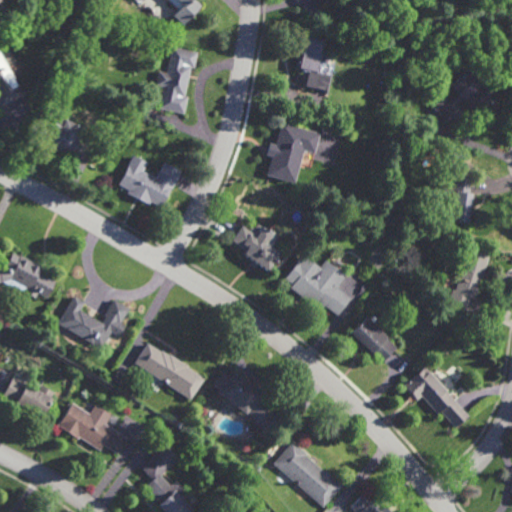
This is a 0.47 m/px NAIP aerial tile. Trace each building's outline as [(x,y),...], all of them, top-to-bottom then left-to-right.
[(195,0),(199,4),(181,23),(171,14),(176,9),(166,0),(195,0)] [(325,93),(299,87),(303,72),(293,69),(301,34),(322,39),(319,52),(320,53),(319,60),(317,61),(315,71),(329,74),(325,93)] [(0,46),(4,44),(14,62),(7,66),(22,95),(0,107),(0,46)] [(192,68),(189,67),(183,96),(187,96),(183,113),(158,108),(162,86),(154,84),(157,70),(165,72),(170,46),(196,51),(192,68)] [(470,109),(445,84),(468,62),(493,87),(470,109)] [(443,123),(428,106),(442,94),(457,111),(443,123)] [(52,119),(54,115),(62,119),(63,118),(83,128),(68,157),(38,142),(40,139),(33,135),(43,115),(52,119)] [(311,153),(301,150),(292,183),(264,175),(269,156),(263,155),(267,142),(272,144),(278,122),(316,133),(311,153)] [(155,178),(162,163),(177,171),(159,207),(149,201),(148,203),(126,193),(128,188),(117,183),(131,155),(145,161),(141,171),(155,178)] [(466,193),(468,193),(464,223),(442,220),(442,217),(434,216),(436,201),(444,202),(446,191),(447,191),(449,177),(468,179),(466,193)] [(263,226),(276,236),(269,246),(278,253),(264,271),(239,252),(242,249),(229,239),(240,224),(246,229),(249,226),(252,228),(257,222),(259,224),(262,221),(265,224),(263,226)] [(472,299),(466,297),(462,311),(445,305),(450,289),(452,289),(457,276),(452,274),(456,262),(461,263),(466,245),(487,252),(472,299)] [(54,281),(45,299),(36,293),(33,299),(1,282),(0,282),(0,265),(5,264),(11,253),(18,257),(18,255),(40,267),(37,273),(54,281)] [(316,268),(321,261),(323,262),(324,262),(329,266),(331,266),(335,269),(334,270),(343,277),(335,287),(336,287),(335,289),(348,300),(334,317),(321,307),(320,309),(313,303),(310,306),(287,288),(290,285),(282,279),(287,273),(285,272),(287,270),(287,271),(294,263),(293,262),(295,259),(296,260),(300,255),(316,268)] [(84,314),(88,314),(90,315),(91,316),(93,319),(92,320),(93,320),(94,319),(97,320),(98,322),(97,322),(99,323),(103,316),(102,316),(111,299),(127,308),(118,324),(122,326),(116,335),(114,334),(113,335),(108,332),(98,349),(89,344),(87,344),(73,336),(74,334),(56,324),(72,297),(81,302),(77,310),(78,311),(81,311),(82,312),(84,314)] [(381,363),(371,353),(368,356),(348,335),(364,318),(394,349),(381,363)] [(158,352),(158,350),(166,355),(167,354),(185,366),(185,367),(201,379),(188,398),(160,379),(158,381),(131,363),(144,343),(158,352)] [(443,393),(446,390),(466,413),(453,425),(439,409),(435,412),(419,393),(415,397),(403,383),(421,367),(443,393)] [(227,375),(229,372),(241,382),(243,379),(258,391),(256,393),(275,408),(261,425),(243,411),(242,412),(214,389),(216,387),(211,383),(221,370),(227,375)] [(25,381),(25,380),(39,387),(42,382),(54,389),(51,394),(52,395),(41,414),(17,401),(16,402),(0,393),(12,373),(25,381)] [(125,436),(114,452),(100,443),(97,447),(78,435),(77,437),(56,423),(72,400),(125,436)] [(322,469),(322,468),(340,483),(321,505),(271,462),(290,440),(305,453),(304,454),(322,469)] [(167,483),(173,478),(182,489),(177,494),(189,509),(185,511),(162,511),(153,501),(155,499),(141,483),(148,477),(139,466),(146,460),(144,458),(162,442),(175,457),(158,473),(167,483)] [(389,511),(355,511),(348,505),(360,493),(367,501),(370,498),(379,507),(382,504),(389,511)]
